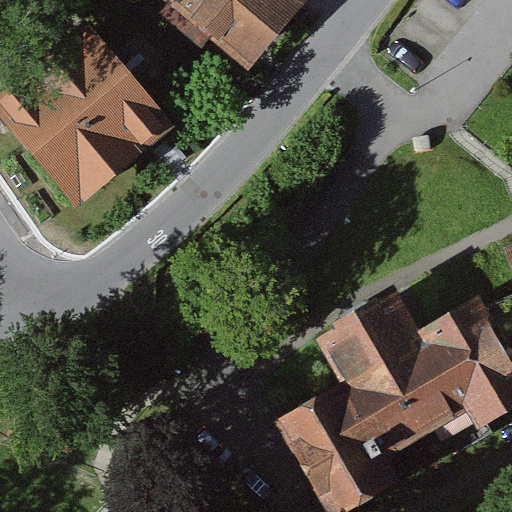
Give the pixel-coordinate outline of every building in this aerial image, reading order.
[(51,0),(63,13),(77,0),(51,0)] [(174,0),(164,12),(202,45),(214,31),(243,56),(291,0),(174,0)] [(86,35),(1,106),(78,197),(163,126),(86,35)] [(511,70),(463,130),(511,170),(511,168),(511,70)] [(350,387),(284,426),(335,511),(386,483),(390,492),(493,433),(485,420),(511,403),(511,367),(499,345),(511,339),(511,297),(478,311),(477,306),(416,340),(395,302),(376,313),(374,309),(341,328),(342,333),(325,344),(350,387)]
